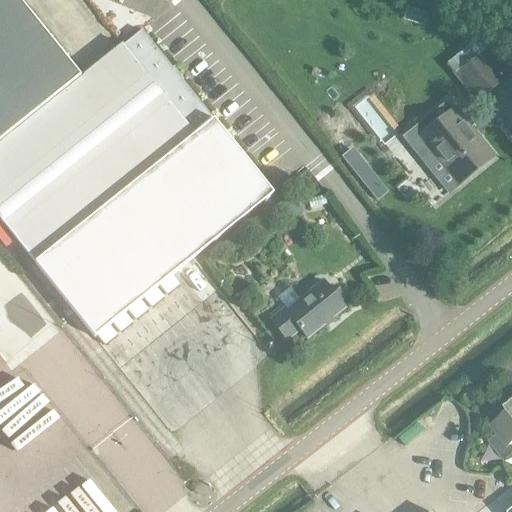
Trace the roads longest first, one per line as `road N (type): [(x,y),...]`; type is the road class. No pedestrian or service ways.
road 1 (tertiary): [(223,511),(511,284)]
road 2 (unknown): [(0,302),(169,511)]
